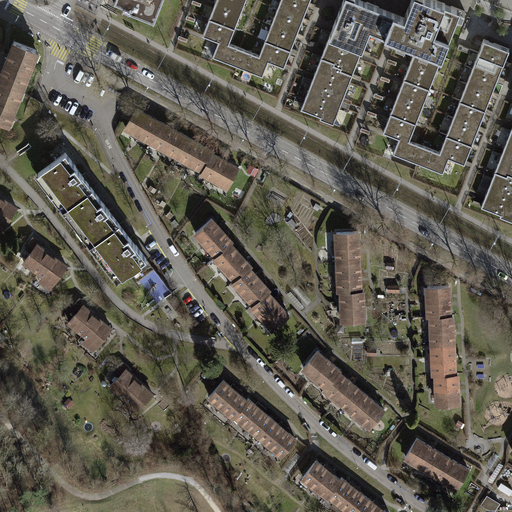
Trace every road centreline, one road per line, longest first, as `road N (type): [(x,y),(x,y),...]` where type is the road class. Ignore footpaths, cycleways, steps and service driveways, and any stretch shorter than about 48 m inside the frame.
road 1 (residential): [(432,511),(313,423),(211,310),(127,182),(101,108),(54,82),(58,31)]
road 2 (tertiary): [(58,31),(511,277)]
road 3 (track): [(0,416),(74,492),(98,496),(171,476),(196,484),(218,511)]
